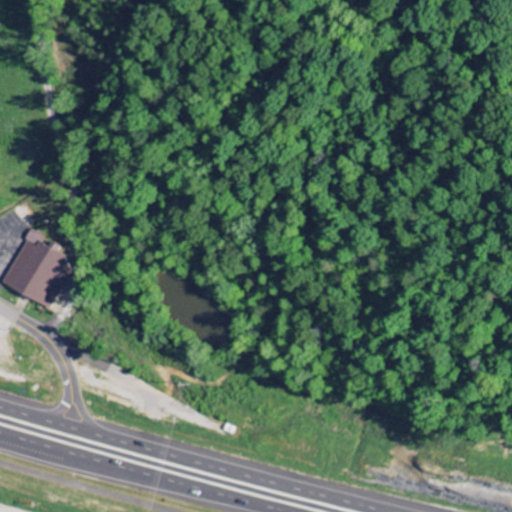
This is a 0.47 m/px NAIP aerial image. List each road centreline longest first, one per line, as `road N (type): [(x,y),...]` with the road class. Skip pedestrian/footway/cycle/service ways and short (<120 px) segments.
road 1 (trunk): [(430,511),(0,398)]
road 2 (residential): [(47,333),(83,284),(67,216),(73,169),(53,110),(41,0)]
road 3 (trunk): [(0,431),(289,511)]
road 4 (residential): [(70,417),(73,383),(62,351),(0,305)]
